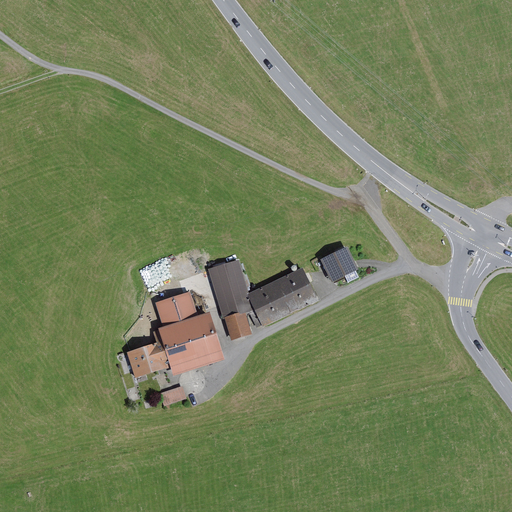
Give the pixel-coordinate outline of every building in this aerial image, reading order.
[(347,244),(321,258),(332,281),(359,267),(347,244)] [(239,259),(209,268),(223,318),(225,318),(246,311),(254,309),(248,293),(249,292),(239,259)] [(319,299),(302,267),(249,292),(248,293),(254,309),(263,326),(319,299)] [(157,341),(126,351),(135,377),(170,365),(173,374),(226,357),(210,309),(198,313),(191,290),(155,302),(163,325),(159,327),(160,330),(154,332),(157,341)] [(225,318),(232,340),(252,333),(246,311),(225,318)] [(187,398),(182,385),(160,393),(164,406),(187,398)]
